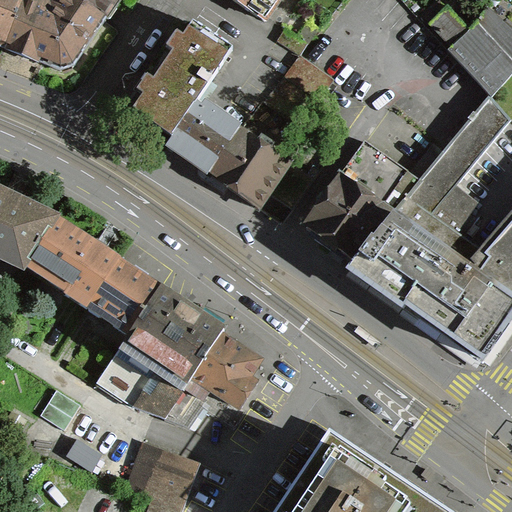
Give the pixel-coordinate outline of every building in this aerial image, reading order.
[(0,0),(0,46),(17,54),(40,0),(0,0)] [(86,67),(115,23),(78,0),(64,0),(61,6),(40,0),(17,54),(71,73),(86,67)] [(78,0),(115,23),(129,0),(78,0)] [(237,0),(278,26),(294,0),(237,0)] [(474,28),(453,6),(429,28),(451,51),(474,28)] [(474,28),(451,51),(497,95),(511,79),(511,24),(494,8),(474,28)] [(200,24),(137,114),(177,142),(206,100),(240,51),(200,24)] [(440,216),(511,125),(511,116),(497,95),(426,184),(363,145),(345,171),(308,221),(366,261),(407,202),(435,222),(440,216)] [(177,142),(225,174),(254,132),(206,100),(177,142)] [(225,174),(268,204),(298,162),(254,132),(225,174)] [(12,179),(0,172),(0,254),(34,269),(69,207),(27,187),(36,171),(21,163),(12,179)] [(361,268),(496,363),(511,340),(511,276),(485,257),(435,222),(407,202),(366,261),(361,268)] [(130,253),(69,207),(34,269),(92,310),(130,253)] [(511,230),(485,257),(511,276),(511,230)] [(130,253),(92,310),(132,337),(170,280),(130,253)] [(237,325),(170,280),(132,337),(99,385),(136,408),(173,420),(193,428),(222,383),(205,373),(233,331),(237,325)] [(280,362),(233,331),(205,373),(222,383),(252,404),(280,362)] [(84,402),(58,386),(39,416),(66,432),(84,402)] [(467,511),(339,428),(282,511),(467,511)] [(186,511),(204,461),(142,440),(126,490),(152,496),(146,511),(186,511)]
